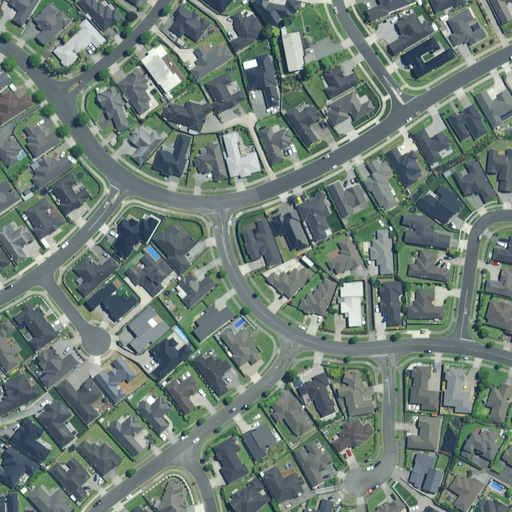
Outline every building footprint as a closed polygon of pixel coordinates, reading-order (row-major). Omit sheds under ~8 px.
[(11,0),(9,4),(20,11),(14,21),(23,27),(39,0),(11,0)] [(93,0),(92,1),(91,0),(82,0),(79,3),(105,33),(123,18),(115,9),(113,12),(107,6),(105,8),(98,0),(93,0)] [(205,0),(224,13),(233,0),(205,0)] [(286,5),(269,3),(268,1),(269,0),(255,0),(251,3),(266,24),(278,25),(279,16),(290,18),(291,14),(294,14),(294,12),(296,13),(297,8),(300,8),(301,1),(295,0),(288,0),(288,3),(286,3),(286,5)] [(366,10),(370,21),(389,14),(388,12),(411,3),(410,1),(414,0),(379,0),(381,5),(366,10)] [(430,0),(436,13),(455,5),(456,7),(467,3),(465,0),(430,0)] [(511,0),(491,0),(503,24),(511,19),(511,15),(506,4),(511,0)] [(62,12),(59,15),(57,17),(55,15),(57,13),(49,5),(34,21),(44,31),(37,38),(45,46),(64,28),(65,28),(72,22),(62,12)] [(192,14),(183,7),(176,16),(178,17),(176,21),(177,21),(170,30),(182,38),(185,34),(197,43),(211,24),(204,19),(201,23),(196,20),(199,16),(193,12),(192,14)] [(469,9),(447,20),(454,33),(450,35),(455,46),(468,40),(470,45),(486,37),(481,28),(472,33),(467,22),(474,19),(469,9)] [(244,18),(240,12),(231,17),(242,36),(231,42),(237,53),(255,43),(254,40),(266,33),(257,18),(250,22),(247,17),(244,18)] [(400,18),(401,21),(395,24),(403,37),(390,46),(395,55),(433,33),(426,21),(421,24),(414,13),(407,17),(406,15),(400,18)] [(107,41),(87,19),(79,26),(82,29),(63,47),(61,45),(54,52),(63,61),(62,62),(67,68),(79,57),(78,55),(92,42),(98,49),(107,41)] [(437,24),(432,27),(436,34),(441,31),(437,24)] [(288,35),(283,36),(290,72),(306,69),(303,56),(304,55),(300,33),(288,35)] [(433,36),(402,55),(409,65),(413,63),(416,67),(412,69),(418,78),(436,67),(437,69),(455,57),(450,48),(425,64),(420,57),(431,50),(433,53),(441,48),(433,36)] [(168,54),(162,45),(149,54),(150,55),(142,60),(159,85),(161,84),(167,93),(182,82),(176,74),(174,75),(161,58),(168,54)] [(222,50),(219,46),(208,54),(202,46),(195,51),(201,59),(197,61),(199,65),(191,71),(200,82),(233,57),(226,47),(222,50)] [(264,88),(276,85),(276,84),(268,54),(256,57),(259,67),(246,70),(250,88),(257,86),(258,89),(264,88)] [(328,74),(325,75),(331,86),(326,89),(332,100),(361,84),(355,73),(345,79),(338,67),(333,70),(332,68),(326,71),(328,74)] [(149,84),(139,69),(125,77),(117,83),(125,94),(126,93),(140,116),(150,110),(146,104),(151,100),(146,91),(149,89),(147,85),(149,84)] [(0,91),(12,81),(5,72),(0,76),(0,91)] [(233,83),(227,73),(206,84),(216,102),(214,103),(220,115),(246,100),(241,91),(231,96),(226,87),(233,83)] [(276,85),(264,88),(269,107),(281,105),(276,85)] [(124,107),(116,89),(99,96),(103,108),(105,108),(109,119),(112,117),(118,132),(129,128),(122,108),(124,107)] [(475,96),(495,128),(503,123),(499,117),(511,109),(511,99),(506,89),(498,94),(500,97),(492,101),(485,90),(475,96)] [(17,101),(11,90),(2,96),(3,97),(0,99),(0,121),(1,124),(33,105),(27,94),(17,101)] [(346,113),(351,111),(353,115),(355,119),(373,109),(369,103),(361,107),(353,94),(332,106),(334,111),(329,114),(335,125),(348,117),(346,113)] [(190,128),(201,132),(207,115),(213,112),(208,104),(202,106),(189,102),(186,109),(172,104),(170,109),(167,108),(164,116),(170,118),(170,119),(191,127),(190,128)] [(456,113),(448,118),(462,141),(470,136),(463,125),(466,123),(476,140),(488,133),(480,120),(482,119),(474,104),(463,111),(464,112),(457,116),(456,113)] [(320,119),(311,106),(300,114),(295,108),(287,114),(309,147),(318,140),(309,126),(320,119)] [(129,140),(139,149),(132,158),(141,165),(163,138),(154,131),(151,135),(138,125),(131,134),(133,135),(129,140)] [(30,138),(27,139),(29,142),(26,144),(36,158),(60,142),(54,132),(46,137),(39,126),(33,130),(31,126),(25,130),(30,138)] [(289,131),(287,132),(286,129),(274,134),(271,127),(260,131),(274,164),(284,160),(281,151),(289,148),(288,145),(291,144),(289,138),(292,137),(289,131)] [(424,128),(414,134),(432,165),(442,160),(438,153),(449,146),(448,144),(450,142),(447,137),(445,138),(442,132),(430,139),(424,128)] [(236,133),(223,136),(229,158),(226,159),(231,178),(240,175),(241,178),(250,176),(250,173),(260,171),(255,153),(239,157),(236,142),(238,142),(236,133)] [(192,138),(181,135),(174,156),(160,151),(155,168),(164,171),(163,173),(172,176),(173,174),(182,177),(187,160),(185,159),(192,138)] [(17,157),(21,154),(20,153),(23,151),(13,137),(5,143),(0,136),(0,156),(9,169),(19,161),(17,157)] [(227,177),(218,143),(206,146),(208,154),(196,157),(197,159),(194,160),(196,167),(198,166),(200,172),(204,171),(204,173),(212,171),(215,180),(227,177)] [(500,190),(511,191),(511,149),(491,147),(487,172),(499,173),(498,180),(501,180),(500,190)] [(386,154),(406,188),(417,182),(414,176),(422,171),(415,160),(418,159),(413,151),(407,154),(406,153),(401,156),(397,148),(386,154)] [(72,167),(65,157),(57,163),(52,156),(40,164),(41,166),(34,171),(37,176),(32,180),(39,189),(72,167)] [(496,198),(475,159),(466,164),(470,173),(463,177),(460,171),(454,174),(465,196),(472,193),(473,193),(476,191),(478,195),(481,193),(486,203),(496,198)] [(373,175),(363,181),(369,191),(371,190),(381,207),(383,205),(386,211),(398,204),(394,199),(395,198),(388,185),(389,184),(385,177),(392,173),(389,166),(388,167),(385,162),(379,165),(376,160),(367,165),(373,175)] [(77,183),(71,173),(52,187),(63,203),(61,205),(68,215),(86,202),(85,201),(91,197),(86,188),(76,195),(71,187),(77,183)] [(11,190),(5,182),(0,185),(0,214),(21,200),(16,191),(7,197),(5,194),(11,190)] [(339,182),(327,187),(343,218),(354,212),(352,208),(366,201),(358,185),(344,192),(339,182)] [(422,198),(417,205),(437,219),(438,218),(446,224),(453,215),(454,216),(463,204),(457,200),(458,198),(441,185),(437,191),(443,196),(439,201),(429,194),(425,199),(422,198)] [(307,200),(307,202),(298,206),(305,222),(308,221),(317,242),(327,238),(324,231),(329,229),(324,218),(330,215),(324,201),(326,195),(318,192),(316,198),(312,200),(311,199),(307,200)] [(52,208),(45,199),(26,211),(37,228),(34,230),(42,241),(66,224),(60,215),(51,221),(45,212),(52,208)] [(300,221),(295,211),(281,217),(281,214),(275,217),(276,219),(270,221),(276,236),(281,234),(282,236),(285,234),(292,250),(298,248),(299,250),(308,246),(298,222),(300,221)] [(406,231),(404,242),(449,249),(451,237),(433,234),(434,229),(433,229),(434,222),(427,221),(427,217),(411,215),(411,216),(404,215),(403,224),(413,226),(412,228),(416,228),(415,232),(406,231)] [(128,222),(123,219),(118,228),(120,229),(118,233),(120,234),(112,247),(116,250),(113,255),(121,259),(122,256),(127,258),(132,249),(131,248),(134,243),(137,245),(140,240),(146,244),(158,222),(149,217),(147,221),(142,219),(139,224),(130,219),(128,222)] [(281,261),(266,219),(258,222),(262,233),(254,236),(252,229),(243,233),(247,243),(245,244),(249,254),(250,253),(253,262),(266,257),(269,266),(281,261)] [(0,230),(0,238),(2,241),(18,264),(28,258),(21,248),(33,240),(29,233),(30,233),(25,225),(19,230),(12,234),(6,226),(0,230)] [(164,231),(156,238),(172,255),(170,257),(182,270),(190,263),(183,255),(198,242),(192,235),(184,242),(177,233),(179,231),(174,225),(165,232),(164,231)] [(389,239),(388,230),(378,230),(379,240),(374,240),(374,246),(371,246),(371,260),(377,260),(378,266),(381,265),(381,276),(395,275),(392,239),(389,239)] [(495,253),(495,254),(494,259),(511,262),(511,236),(509,251),(496,248),(495,253)] [(363,264),(349,237),(338,242),(342,250),(341,255),(328,262),(332,270),(335,269),(339,275),(353,268),(353,269),(363,264)] [(0,248),(0,273),(4,271),(3,269),(11,264),(0,248)] [(436,252),(421,250),(420,259),(419,265),(411,263),(409,275),(449,281),(451,270),(434,267),(436,252)] [(160,264),(149,253),(142,258),(148,265),(141,272),(135,264),(127,271),(138,284),(141,282),(144,284),(145,283),(156,296),(165,287),(162,284),(167,278),(166,277),(175,270),(165,259),(160,264)] [(120,267),(112,258),(104,265),(108,269),(103,273),(96,264),(92,268),(86,261),(75,271),(86,282),(79,289),(86,298),(120,267)] [(313,274),(305,268),(300,273),(295,269),(289,276),(284,272),(279,277),(273,272),(267,279),(290,300),(313,274)] [(511,269),(503,268),(501,282),(488,280),(485,292),(511,296),(511,269)] [(209,277),(200,284),(199,285),(196,281),(190,274),(178,285),(188,296),(183,300),(190,308),(216,285),(209,277)] [(337,284),(325,280),(318,298),(309,294),(306,300),(303,299),(299,309),(314,315),(315,313),(325,317),(337,284)] [(382,312),(384,312),(384,316),(389,316),(389,326),(400,325),(399,295),(402,295),(401,282),(384,283),(384,289),(381,289),(381,297),(384,296),(384,302),(382,302),(381,302),(382,312)] [(116,290),(110,283),(102,290),(101,289),(85,303),(92,311),(101,304),(116,322),(137,303),(131,296),(123,303),(114,292),(116,290)] [(363,296),(363,283),(344,283),(344,288),(341,288),(341,313),(346,313),(346,317),(349,317),(350,327),(361,326),(360,297),(363,296)] [(445,309),(434,309),(431,309),(431,301),(434,301),(435,291),(417,291),(417,294),(417,301),(416,301),(416,307),(409,307),(409,318),(444,319),(445,309)] [(511,306),(492,301),(487,318),(489,318),(487,324),(506,330),(506,332),(511,334),(511,306)] [(39,308),(38,309),(35,311),(31,306),(30,305),(25,309),(26,310),(15,318),(20,325),(25,322),(36,338),(31,342),(38,352),(58,337),(44,317),(46,316),(39,308)] [(158,315),(150,307),(129,326),(138,337),(131,344),(139,353),(151,341),(153,343),(170,328),(164,322),(155,330),(149,323),(158,315)] [(219,313),(217,311),(207,318),(198,325),(200,327),(194,332),(202,342),(235,317),(227,307),(219,313)] [(14,356),(20,352),(15,345),(11,348),(5,339),(17,330),(8,319),(0,325),(4,330),(0,332),(0,361),(8,373),(20,365),(14,356)] [(256,344),(245,329),(234,337),(228,329),(220,335),(235,355),(232,357),(240,368),(250,361),(253,365),(262,359),(253,347),(256,344)] [(167,339),(160,344),(159,343),(153,349),(154,350),(158,355),(156,357),(162,364),(152,373),(159,381),(169,373),(193,352),(186,345),(178,352),(175,348),(178,345),(173,338),(169,342),(167,339)] [(63,361),(54,350),(48,355),(45,351),(38,357),(42,363),(40,364),(48,375),(42,380),(49,389),(79,365),(71,354),(63,361)] [(211,386),(221,379),(228,374),(226,372),(232,368),(226,360),(223,362),(220,358),(216,362),(211,356),(206,360),(202,355),(194,361),(211,386)] [(417,370),(413,369),(413,378),(415,378),(414,387),(412,387),(411,403),(422,404),(422,410),(437,411),(438,400),(436,400),(437,392),(427,391),(428,380),(431,380),(432,368),(417,367),(417,370)] [(450,372),(446,372),(446,380),(448,380),(447,390),(445,390),(445,406),(456,406),(455,412),(472,413),(473,402),(470,402),(470,394),(461,394),(462,382),(465,382),(465,370),(450,370),(450,372)] [(354,372),(352,376),(345,373),(342,381),(345,383),(346,388),(339,389),(340,397),(347,396),(348,404),(350,416),(374,412),(372,401),(363,402),(360,384),(362,380),(359,379),(361,375),(354,372)] [(306,383),(306,384),(299,388),(303,397),(308,394),(312,402),(315,401),(324,419),(336,413),(334,408),(336,407),(332,399),(331,400),(325,387),(330,385),(325,373),(314,378),(315,380),(311,382),(311,381),(306,383)] [(0,402),(0,415),(1,417),(42,395),(36,385),(31,388),(24,374),(3,385),(8,394),(3,396),(5,400),(0,402)] [(201,389),(192,376),(179,385),(175,380),(165,387),(186,415),(196,408),(188,398),(201,389)] [(221,379),(211,386),(220,398),(230,391),(221,379)] [(511,395),(511,388),(503,386),(502,390),(493,387),(487,406),(493,408),(489,420),(502,424),(511,395)] [(172,409),(161,397),(151,406),(146,401),(138,409),(161,434),(169,426),(162,418),(172,409)] [(64,448),(76,439),(63,423),(74,415),(62,400),(58,403),(55,399),(44,408),(46,411),(39,417),(64,448)] [(303,408),(296,399),(284,407),(279,401),(272,406),(276,412),(272,414),(278,423),(284,418),(297,437),(311,428),(299,411),(303,408)] [(462,418),(446,415),(440,451),(454,453),(457,433),(460,433),(462,418)] [(135,417),(133,418),(132,416),(122,426),(117,421),(109,428),(135,456),(143,449),(133,438),(143,428),(139,424),(140,422),(135,417)] [(440,419),(420,417),(419,428),(421,429),(420,437),(408,436),(407,448),(437,450),(440,419)] [(11,442),(42,463),(43,461),(45,462),(54,449),(41,440),(46,432),(27,419),(11,442)] [(363,427),(358,420),(339,433),(342,437),(332,443),(339,454),(353,445),(355,448),(376,434),(369,423),(363,427)] [(281,440),(270,421),(253,431),(252,430),(242,436),(256,461),(267,455),(263,448),(268,445),(269,447),(281,440)] [(499,436),(484,429),(480,436),(473,432),(461,455),(470,460),(475,451),(482,455),(481,456),(492,461),(500,447),(494,444),(499,436)] [(235,446),(231,439),(214,448),(220,460),(221,460),(225,467),(222,469),(230,484),(249,474),(244,464),(242,465),(235,451),(235,446)] [(93,473),(97,469),(104,477),(122,461),(106,443),(99,449),(94,443),(91,446),(86,441),(78,448),(93,465),(89,469),(93,473)] [(319,449),(315,441),(295,452),(314,487),(325,482),(319,471),(328,467),(327,464),(333,461),(324,446),(319,449)] [(40,465),(10,444),(2,455),(6,458),(0,467),(0,479),(13,488),(26,470),(33,475),(40,465)] [(511,444),(502,460),(511,465),(511,444)] [(89,474),(74,458),(68,464),(72,468),(67,473),(58,463),(50,470),(78,501),(87,493),(81,486),(87,481),(84,478),(89,474)] [(305,485),(301,477),(300,477),(298,472),(284,479),(277,466),(264,473),(280,504),(298,495),(299,496),(302,495),(301,494),(304,492),(301,487),(305,485)] [(472,481),(460,473),(449,488),(460,495),(454,505),(464,511),(465,511),(485,485),(475,478),(472,481)] [(264,489),(256,479),(234,497),(235,499),(230,503),(237,511),(256,511),(270,501),(265,495),(263,497),(259,493),(264,489)] [(185,485),(171,480),(159,511),(160,511),(188,511),(182,492),(185,485)] [(28,497),(42,511),(69,511),(72,509),(68,504),(70,502),(59,490),(51,498),(40,486),(28,497)] [(19,511),(18,493),(9,493),(10,511),(35,511),(36,509),(26,510),(26,511),(19,511)] [(319,511),(306,508),(304,511),(331,511),(335,502),(323,499),(319,511)] [(400,511),(406,508),(399,499),(390,506),(387,502),(373,511),(400,511)] [(495,503),(488,500),(484,508),(480,506),(476,511),(507,511),(510,509),(496,501),(495,503)]
